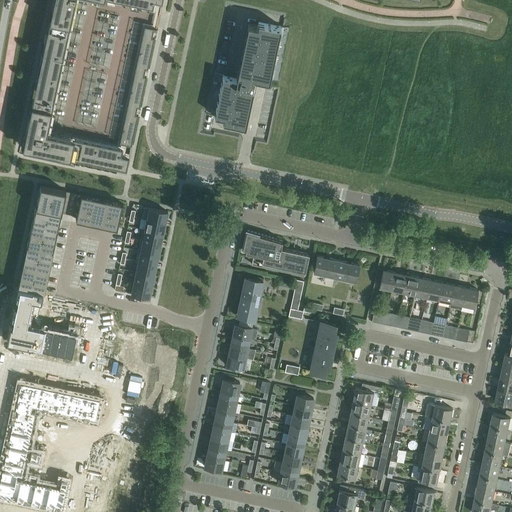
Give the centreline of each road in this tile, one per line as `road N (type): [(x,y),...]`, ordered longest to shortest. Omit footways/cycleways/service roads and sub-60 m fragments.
road 1 (residential): [(450,511),(501,270)]
road 2 (residential): [(246,173),(164,155),(155,145),(177,0)]
road 3 (residential): [(206,326),(234,218),(349,240)]
road 4 (residential): [(173,511),(206,326)]
road 5 (residential): [(511,230),(359,197)]
road 6 (residential): [(501,270),(349,240)]
road 7 (residential): [(61,291),(206,326)]
